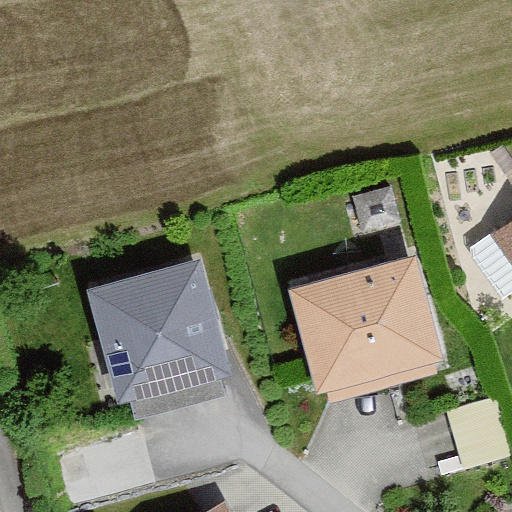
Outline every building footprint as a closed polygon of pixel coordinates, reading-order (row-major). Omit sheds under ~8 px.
[(511,215),(492,230),(511,257),(511,215)] [(446,353),(415,246),(286,283),(317,390),(446,353)] [(230,361),(198,250),(87,281),(119,393),(230,361)] [(502,454),(487,399),(442,411),(457,466),(502,454)] [(229,511),(221,496),(191,511),(229,511)]
